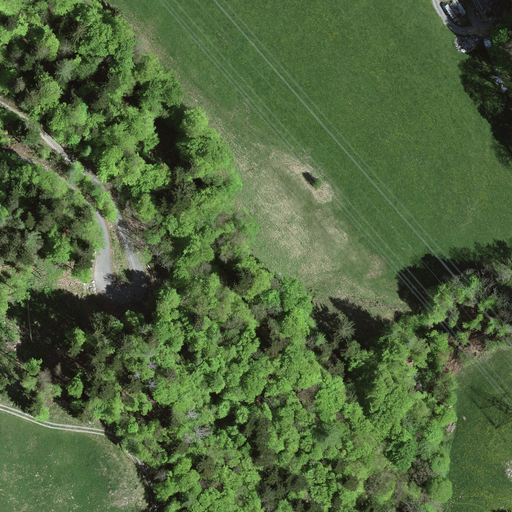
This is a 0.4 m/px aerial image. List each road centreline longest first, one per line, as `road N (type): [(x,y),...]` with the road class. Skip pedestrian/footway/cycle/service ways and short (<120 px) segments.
road 1 (track): [(0,104),(31,120),(100,188),(140,283),(130,293),(110,292),(102,231),(83,200),(36,165),(0,157)]
road 2 (track): [(0,407),(115,438),(140,459),(155,511)]
